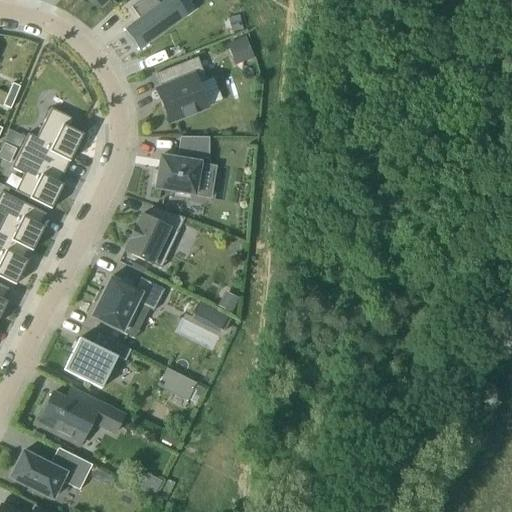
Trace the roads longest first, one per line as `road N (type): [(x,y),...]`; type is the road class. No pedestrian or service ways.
road 1 (track): [(286,511),(294,0)]
road 2 (residential): [(0,9),(75,36),(104,70),(124,141),(119,171),(0,413)]
